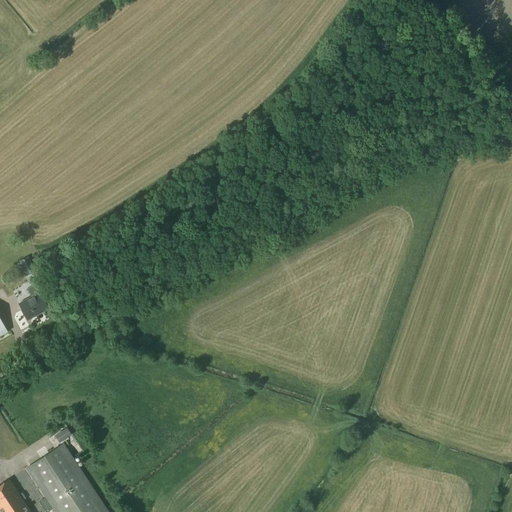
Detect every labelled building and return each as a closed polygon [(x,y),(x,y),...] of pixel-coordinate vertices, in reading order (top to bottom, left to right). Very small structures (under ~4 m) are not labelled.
[(25,277),(35,271),(28,257),(17,263),(25,277)] [(27,319),(47,308),(39,292),(38,292),(34,284),(27,288),(31,296),(19,303),(27,319)] [(20,328),(14,330),(17,341),(24,339),(20,328)] [(49,511),(102,511),(60,446),(22,471),(49,511)] [(31,511),(9,478),(0,483),(0,511),(31,511)]
